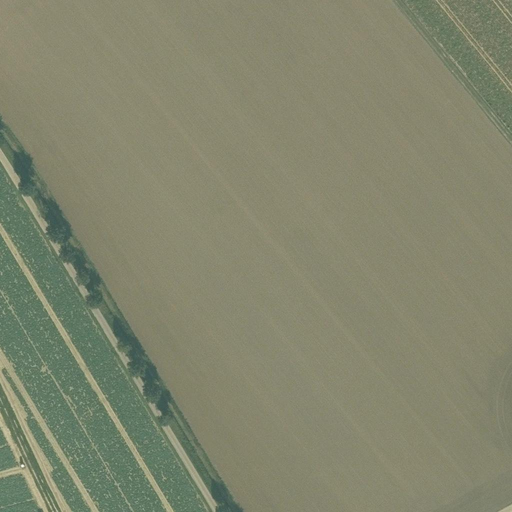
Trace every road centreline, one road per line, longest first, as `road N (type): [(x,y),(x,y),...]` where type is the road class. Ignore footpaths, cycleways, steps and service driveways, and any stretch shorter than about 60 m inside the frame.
road 1 (unclassified): [(219,511),(0,150)]
road 2 (track): [(394,0),(511,141)]
road 3 (track): [(0,386),(55,511)]
